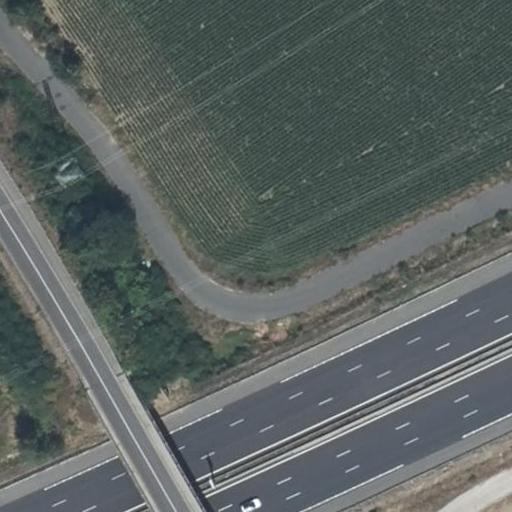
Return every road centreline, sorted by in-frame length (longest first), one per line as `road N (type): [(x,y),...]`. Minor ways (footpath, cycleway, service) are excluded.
road 1 (unclassified): [(511,199),(394,258),(242,310),(211,311),(0,32)]
road 2 (motorway): [(511,308),(67,511)]
road 3 (tertiary): [(182,511),(0,205)]
road 4 (motorway): [(240,511),(511,386)]
